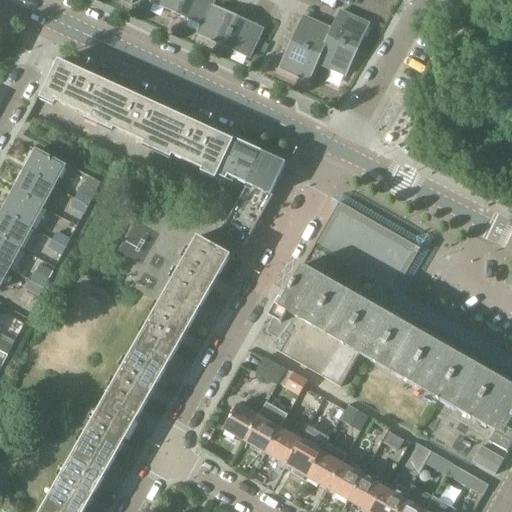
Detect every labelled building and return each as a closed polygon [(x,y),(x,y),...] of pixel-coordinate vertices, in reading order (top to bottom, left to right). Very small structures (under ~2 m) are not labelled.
[(152,0),(151,3),(177,14),(183,0),(152,0)] [(202,26),(211,6),(213,0),(183,0),(177,14),(202,26)] [(237,17),(211,6),(202,26),(198,35),(224,47),(237,17)] [(329,37),(357,50),(369,25),(341,12),(332,30),(329,37)] [(320,56),(329,37),(332,30),(303,16),(291,42),(320,56)] [(263,29),(237,17),(224,47),(249,58),(263,29)] [(345,76),(357,50),(329,37),(320,56),(317,63),(345,76)] [(309,82),(317,63),(320,56),(291,42),(279,68),(309,82)] [(98,126),(116,87),(58,60),(40,99),(98,126)] [(157,152),(174,114),(116,87),(98,126),(157,152)] [(215,179),(232,140),(174,114),(157,152),(215,179)] [(243,191),(262,152),(233,139),(232,140),(215,179),(224,183),(223,203),(234,208),(243,191)] [(54,187),(65,166),(36,151),(25,172),(54,187)] [(271,195),(286,163),(262,152),(243,191),(234,208),(223,203),(222,223),(225,225),(220,234),(243,247),(273,196),(271,195)] [(25,172),(14,192),(42,208),(54,187),(25,172)] [(79,191),(75,198),(88,206),(93,198),(79,191)] [(42,208),(14,192),(2,213),(31,229),(42,208)] [(88,206),(75,198),(67,212),(81,219),(88,206)] [(280,299),(269,317),(270,318),(271,317),(273,319),(267,332),(281,341),(276,350),(339,387),(359,352),(498,431),(490,444),(507,454),(511,445),(511,433),(507,431),(511,421),(511,370),(390,301),(420,249),(339,203),(314,247),(313,247),(282,302),(280,300),(281,300),(280,299)] [(2,213),(0,217),(0,238),(20,249),(31,229),(2,213)] [(56,232),(52,240),(66,248),(70,239),(56,232)] [(231,256),(197,237),(165,294),(198,313),(231,256)] [(20,249),(0,238),(0,265),(9,270),(20,249)] [(61,256),(66,248),(52,240),(47,248),(61,256)] [(38,270),(49,276),(53,269),(42,262),(38,270)] [(0,286),(9,270),(0,265),(0,286)] [(30,281),(43,289),(48,280),(34,273),(30,281)] [(43,289),(30,281),(22,295),(36,302),(43,289)] [(165,294),(159,305),(134,349),(167,368),(198,313),(165,294)] [(0,336),(0,351),(8,355),(17,339),(13,337),(12,339),(2,334),(0,336)] [(134,349),(102,403),(136,422),(167,368),(134,349)] [(254,373),(276,386),(285,370),(263,357),(254,373)] [(285,388),(292,376),(285,370),(276,386),(284,390),(285,388)] [(304,388),(307,382),(293,374),(292,376),(285,388),(299,396),(304,388)] [(136,422),(102,403),(71,458),(104,477),(136,422)] [(223,430),(244,441),(258,417),(237,405),(223,430)] [(244,441),(264,453),(279,428),(258,417),(244,441)] [(264,453),(286,466),(300,441),(279,428),(264,453)] [(384,444),(394,449),(399,440),(389,434),(384,444)] [(321,453),(300,441),(286,466),(307,477),(321,453)] [(472,462),(495,475),(504,460),(481,447),(472,462)] [(341,464),(321,453),(307,477),(327,489),(341,464)] [(71,458),(40,511),(84,511),(104,477),(71,458)] [(348,501),(362,476),(341,464),(327,489),(348,501)] [(451,476),(459,481),(463,474),(454,469),(451,476)] [(369,511),(383,488),(362,476),(348,501),(367,511),(369,511)] [(473,489),(483,496),(489,486),(478,480),(473,489)] [(386,483),(383,488),(369,511),(396,511),(409,491),(398,485),(395,489),(386,483)] [(412,486),(409,491),(396,511),(425,511),(433,498),(412,486)]
